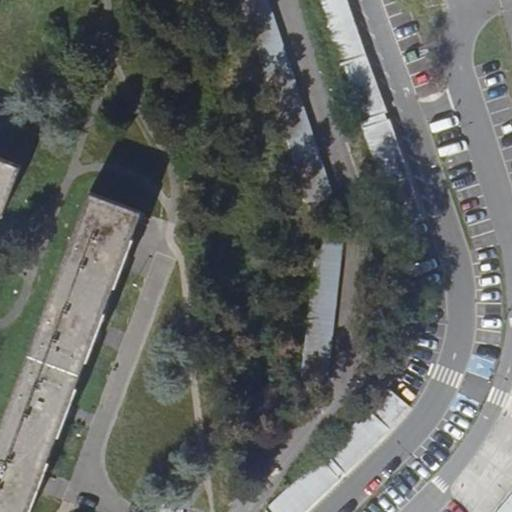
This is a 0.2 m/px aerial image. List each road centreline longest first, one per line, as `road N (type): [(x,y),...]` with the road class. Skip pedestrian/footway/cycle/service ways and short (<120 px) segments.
road 1 (residential): [(363,0),(450,248),(457,338),(422,421),(328,511)]
road 2 (residential): [(511,239),(471,110),(456,0)]
road 3 (residential): [(415,511),(506,396),(511,368)]
